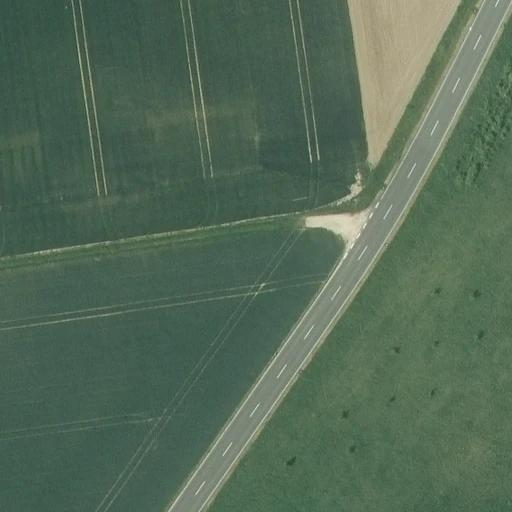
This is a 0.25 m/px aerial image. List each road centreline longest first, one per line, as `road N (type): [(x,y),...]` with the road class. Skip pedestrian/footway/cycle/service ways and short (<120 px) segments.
road 1 (unclassified): [(184,511),(378,223),(433,170),(511,22)]
road 2 (track): [(0,265),(337,220),(378,223)]
